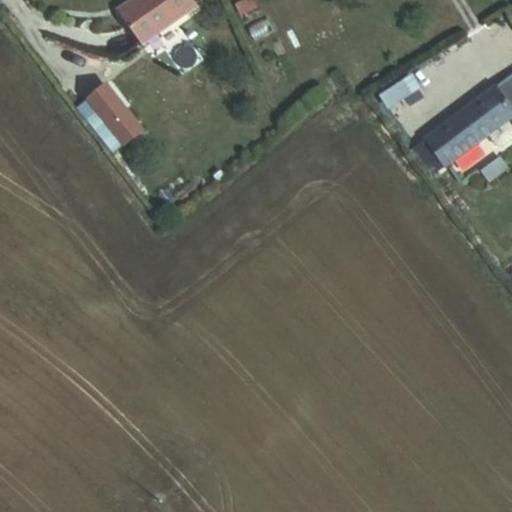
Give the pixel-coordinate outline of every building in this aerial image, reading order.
[(200,7),(195,0),(133,0),(119,11),(144,47),(200,7)] [(257,8),(253,0),(242,0),(233,4),(239,16),(257,8)] [(410,70),(377,93),(387,107),(420,84),(410,70)] [(427,148),(433,158),(511,110),(511,74),(409,136),(419,153),(427,148)] [(119,138),(143,120),(112,77),(88,94),(119,138)] [(141,168),(165,151),(143,120),(119,138),(141,168)]
